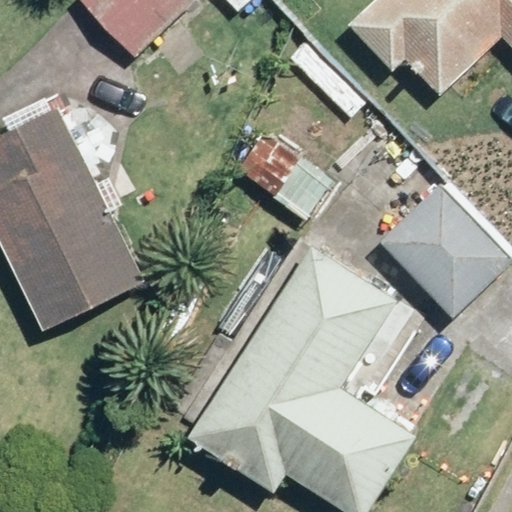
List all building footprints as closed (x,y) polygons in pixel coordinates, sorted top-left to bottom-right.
[(88,0),(135,50),(189,0),(88,0)] [(511,0),(371,0),(347,22),(388,67),(399,57),(436,98),(503,37),(511,46),(511,0)] [(0,127),(0,219),(47,314),(138,270),(55,101),(0,127)] [(441,185),(384,235),(454,314),(511,264),(441,185)] [(315,244),(192,435),(279,490),(294,466),(364,511),(369,511),(417,437),(344,390),(403,299),(315,244)]
